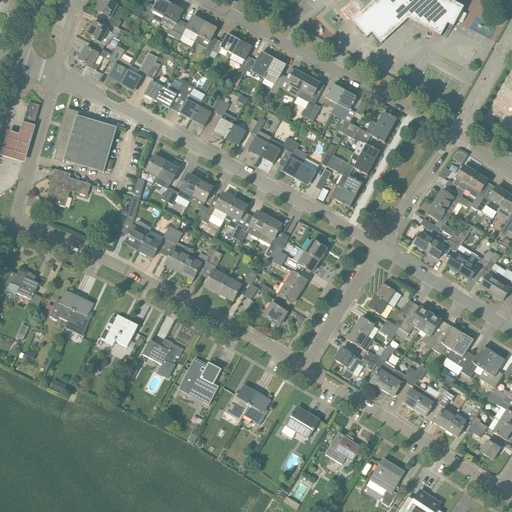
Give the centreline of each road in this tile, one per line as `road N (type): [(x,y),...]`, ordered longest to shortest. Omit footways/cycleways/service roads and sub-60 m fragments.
road 1 (residential): [(379,246),(56,72)]
road 2 (residential): [(12,223),(107,260),(305,367)]
road 3 (residential): [(453,134),(208,0)]
road 4 (residential): [(305,367),(486,482),(504,483)]
road 5 (residential): [(12,223),(56,72)]
road 6 (residential): [(511,330),(379,246)]
road 7 (residential): [(305,367),(379,246)]
road 8 (residential): [(379,246),(453,134)]
